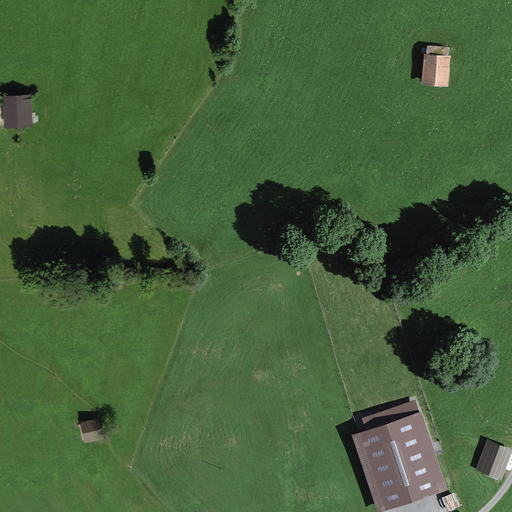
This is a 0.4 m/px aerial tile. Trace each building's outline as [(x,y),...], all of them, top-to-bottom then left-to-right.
[(444,82),(447,49),(429,47),(426,80),(444,82)] [(29,122),(27,95),(6,96),(8,124),(29,122)] [(358,435),(382,506),(441,486),(417,415),(358,435)] [(88,437),(88,438),(100,436),(96,421),(80,424),(83,438),(88,437)] [(499,473),(509,448),(490,440),(481,466),(499,473)]
